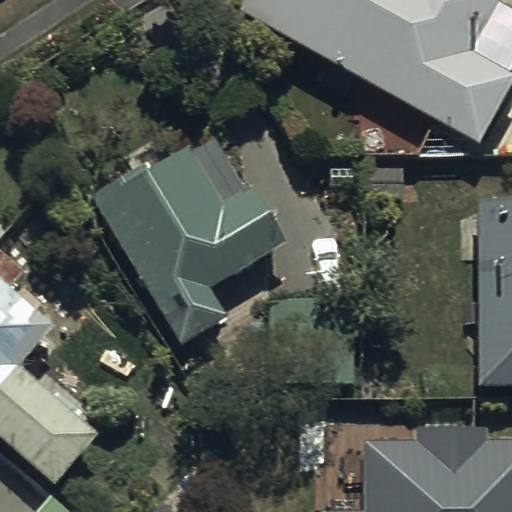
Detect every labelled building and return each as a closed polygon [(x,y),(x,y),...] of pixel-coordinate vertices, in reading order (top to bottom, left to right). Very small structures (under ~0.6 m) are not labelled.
[(242,0),(237,11),(479,145),(511,85),(511,71),(471,48),(497,0),(242,0)] [(137,179),(84,210),(175,362),(223,334),(207,307),(281,263),(214,152),(146,193),(137,179)] [(511,217),(473,218),(477,403),(511,402),(511,217)] [(0,266),(0,459),(50,503),(96,451),(16,380),(50,341),(7,304),(23,287),(0,266)] [(156,360),(98,311),(57,360),(115,409),(156,360)] [(350,318),(269,317),(268,397),(348,399),(350,318)] [(489,425),(417,425),(417,440),(364,440),(364,511),(322,511),(511,511),(511,440),(489,441),(489,425)]
